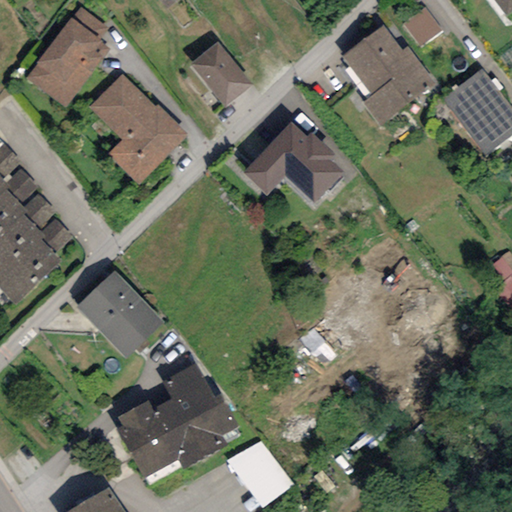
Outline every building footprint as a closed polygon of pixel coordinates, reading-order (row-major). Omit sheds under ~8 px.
[(511,11),(511,0),(493,0),(506,16),(511,11)] [(441,31),(424,7),(403,23),(420,46),(441,31)] [(80,8),(71,19),(99,40),(108,29),(80,8)] [(65,108),(109,49),(101,43),(102,42),(99,40),(71,19),(70,18),(37,62),(38,63),(26,79),(65,108)] [(402,51),(383,26),(342,56),(371,95),(362,102),(380,127),(436,86),(408,47),(402,51)] [(251,85),(217,42),(190,64),(225,107),(251,85)] [(511,134),(511,110),(481,69),(442,98),(485,155),(511,134)] [(155,108),(122,74),(88,107),(121,140),(108,153),(139,185),(188,135),(158,105),(155,108)] [(306,137),(289,122),(243,173),(268,195),(286,176),(315,202),(327,188),(329,190),(344,175),(329,161),(334,155),(310,133),(306,137)] [(1,142),(0,142),(0,177),(2,179),(20,162),(1,142)] [(6,184),(9,187),(22,201),(37,188),(20,170),(7,182),(6,184)] [(2,179),(0,177),(0,194),(6,190),(9,187),(6,184),(2,179)] [(22,209),(6,190),(0,194),(0,235),(23,214),(26,212),(22,209)] [(39,227),(55,212),(38,194),(22,209),(26,212),(39,227)] [(40,233),(23,214),(0,235),(0,275),(40,240),(43,236),(40,233)] [(72,237),(54,219),(40,233),(43,236),(40,240),(54,254),(72,237)] [(54,254),(40,240),(0,275),(0,288),(15,304),(61,262),(54,254)] [(511,256),(509,252),(493,265),(506,282),(491,293),(505,311),(511,306),(511,256)] [(164,323),(114,271),(77,307),(127,359),(164,323)] [(162,381),(172,399),(204,459),(227,446),(221,436),(238,427),(209,375),(203,379),(195,364),(162,381)] [(183,471),(204,459),(172,399),(152,409),(147,401),(117,417),(122,426),(117,429),(144,478),(177,460),(183,471)] [(258,441),(227,463),(261,510),(292,488),(258,441)] [(124,511),(107,486),(67,511),(124,511)]
